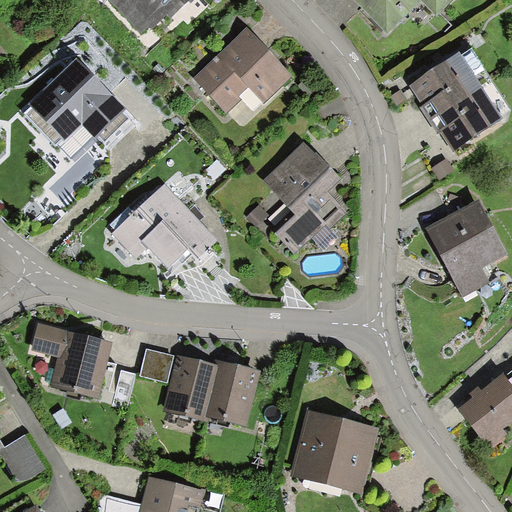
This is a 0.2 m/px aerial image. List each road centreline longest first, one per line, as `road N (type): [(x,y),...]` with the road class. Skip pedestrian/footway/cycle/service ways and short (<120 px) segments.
road 1 (residential): [(380,321),(152,310),(89,293),(34,262)]
road 2 (residential): [(380,321),(387,181),(378,122),(354,70),(292,0)]
road 3 (residential): [(490,511),(406,396),(380,321)]
